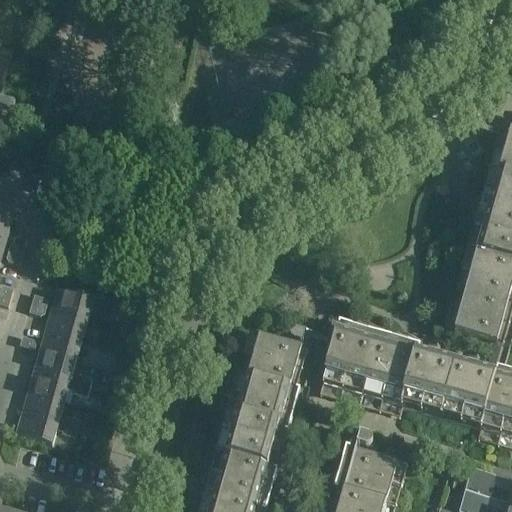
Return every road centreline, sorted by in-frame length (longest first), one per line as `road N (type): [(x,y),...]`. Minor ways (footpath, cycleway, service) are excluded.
road 1 (tertiary): [(138,511),(194,304),(216,260),(265,216),(420,125)]
road 2 (residential): [(3,361),(47,213),(0,199)]
road 3 (tertiary): [(420,125),(471,78),(503,0)]
road 4 (residential): [(120,511),(0,473)]
